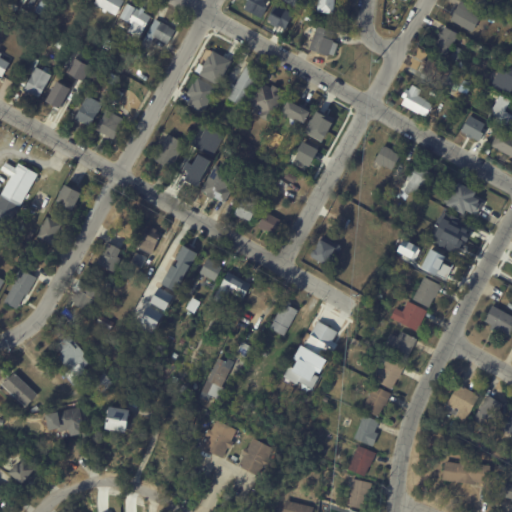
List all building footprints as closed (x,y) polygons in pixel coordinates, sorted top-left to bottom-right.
[(121,0),(125,2),(118,16),(96,4),(98,0),(121,0)] [(272,10),(267,19),(247,6),(250,0),(268,0),(266,5),(273,9),(272,10)] [(338,0),(337,13),(320,11),(321,5),(316,5),(316,0),(338,0)] [(449,20),(460,0),(474,8),(471,13),(479,18),(471,32),(449,20)] [(489,0),(485,8),(471,0),(489,0)] [(134,7),(140,10),(140,9),(144,11),(143,13),(152,18),(140,40),(127,33),(132,24),(122,18),(129,4),(134,7)] [(162,22),(163,22),(163,21),(171,26),(171,27),(177,30),(169,44),(157,37),(151,48),(143,43),(157,19),(162,22)] [(122,27),(119,33),(113,30),(116,24),(122,27)] [(310,49),(319,26),(336,32),(333,40),(335,41),(334,43),(340,44),(335,56),(330,54),(329,56),(310,49)] [(445,27),(458,33),(449,52),(458,56),(455,62),(431,50),(438,36),(436,35),(439,30),(441,31),(444,26),(445,27)] [(109,39),(117,44),(113,52),(104,47),(109,39)] [(58,40),(69,46),(65,52),(54,46),(58,40)] [(148,53),(143,61),(137,57),(141,50),(148,53)] [(229,59),(210,50),(199,75),(219,83),(229,59)] [(0,51),(4,54),(2,57),(12,63),(4,77),(0,74),(0,51)] [(33,71),(28,69),(35,57),(41,60),(34,72),(33,71)] [(66,72),(83,81),(90,65),(73,57),(66,72)] [(450,70),(446,77),(442,75),(438,82),(420,73),(423,66),(420,65),(422,60),(426,62),(427,59),(450,70)] [(254,67),(257,69),(255,72),(262,76),(244,106),(230,98),(234,91),(230,88),(233,83),(237,85),(250,64),(254,67)] [(45,70),(53,75),(41,97),(34,94),(34,95),(26,90),(38,67),(45,70)] [(501,70),(506,73),(501,80),(496,77),(501,70)] [(116,86),(107,81),(112,72),(121,77),(116,86)] [(187,93),(191,95),(187,103),(203,111),(215,87),(195,77),(187,93)] [(68,101),(67,104),(62,101),(58,108),(45,100),(57,80),(74,90),(68,101)] [(465,96),(456,91),(463,80),(471,85),(465,96)] [(263,83),(273,88),(275,85),(282,89),(282,90),(288,93),(272,122),(262,116),(264,112),(252,105),(263,83)] [(429,107),(424,117),(417,113),(417,114),(400,104),(403,98),(400,96),(404,89),(407,90),(410,85),(420,90),(417,96),(425,100),(424,100),(431,104),(429,107)] [(121,90),(126,93),(121,103),(114,100),(119,90),(121,90)] [(442,111),(435,107),(437,102),(431,99),(434,92),(448,99),(442,111)] [(83,122),(77,118),(90,95),(105,104),(93,126),(86,122),(85,123),(83,122)] [(304,108),(312,112),(306,123),(299,120),(298,123),(287,117),(289,114),(284,111),(290,100),(304,108)] [(339,115),(331,131),(329,131),(328,134),(318,130),(320,126),(316,124),(325,108),(339,115)] [(115,138),(98,129),(109,110),(127,120),(117,139),(115,138)] [(511,127),(502,122),(508,110),(511,112),(511,127)] [(469,139),(465,137),(466,135),(462,133),(465,126),(466,127),(469,121),(480,126),(474,139),(471,137),(470,139),(469,139)] [(499,130),(511,137),(511,156),(511,158),(489,146),(498,130),(499,130)] [(187,144),(175,166),(169,164),(168,167),(156,160),(169,135),(187,144)] [(195,154),(192,152),(194,149),(193,149),(194,146),(195,146),(197,141),(206,146),(202,154),(200,153),(199,156),(195,154)] [(392,148),(395,150),(394,151),(402,155),(394,169),(384,163),(383,166),(378,163),(379,162),(376,161),(385,146),(387,147),(387,146),(392,148)] [(40,174),(10,227),(0,221),(0,193),(2,195),(13,176),(3,170),(8,162),(17,168),(20,163),(40,174)] [(434,174),(421,196),(412,191),(410,194),(402,190),(416,164),(418,166),(419,165),(426,169),(426,170),(434,174)] [(195,167),(205,172),(195,191),(181,183),(191,165),(195,167)] [(227,200),(226,203),(215,197),(214,199),(207,196),(208,193),(203,190),(216,166),(234,175),(227,188),(232,191),(227,200)] [(275,171),(272,178),(267,176),(269,169),(275,171)] [(293,181),(287,177),(290,172),(300,177),(296,183),(293,181)] [(463,184),(480,194),(478,198),(484,202),(483,203),(485,205),(479,217),(473,214),(474,213),(470,211),(468,215),(444,202),(448,196),(454,199),(458,192),(452,189),(456,183),(462,186),(463,184)] [(79,190),(85,193),(76,210),(65,204),(68,199),(62,196),(68,184),(79,190)] [(237,214),(245,199),(248,200),(249,198),(252,200),(254,196),(263,201),(252,221),(245,217),(245,218),(237,214)] [(432,219),(426,216),(424,220),(416,216),(426,198),(440,206),(439,209),(442,211),(437,218),(434,217),(433,220),(432,219)] [(283,221),(276,234),(268,230),(268,231),(260,226),(268,211),(271,213),(283,220),(283,221)] [(458,253),(471,225),(441,212),(429,241),(458,253)] [(361,216),(368,220),(364,226),(357,222),(361,216)] [(56,246),(39,237),(50,217),(64,225),(59,234),(61,235),(56,246)] [(420,224),(427,228),(424,234),(410,226),(413,220),(420,224)] [(159,244),(154,255),(139,247),(148,228),(152,230),(153,227),(159,230),(158,233),(163,236),(159,244)] [(324,241),(333,245),(336,244),(340,246),(341,249),(339,252),(335,253),(328,266),(314,258),(313,255),(315,251),(317,250),(319,247),(318,246),(322,240),(324,241)] [(111,244),(121,249),(118,256),(123,259),(115,272),(104,266),(105,264),(100,261),(110,243),(111,244)] [(190,247),(193,248),(192,249),(199,253),(192,267),(181,261),(180,263),(176,261),(185,244),(190,247)] [(403,256),(405,249),(413,252),(410,259),(403,256)] [(124,250),(129,253),(127,259),(121,256),(124,250)] [(141,254),(143,255),(143,254),(149,257),(144,268),(132,262),(137,252),(141,254)] [(450,262),(454,263),(446,278),(432,271),(431,274),(423,270),(426,263),(422,261),(426,254),(430,256),(432,252),(450,262)] [(177,261),(170,275),(163,272),(171,258),(177,261)] [(219,264),(224,267),(217,281),(202,273),(210,258),(218,262),(217,263),(219,264)] [(20,268),(35,276),(26,293),(24,292),(16,307),(3,300),(20,268)] [(240,272),(244,275),(243,278),(246,280),(244,285),(253,290),(247,301),(223,288),(232,272),(237,275),(239,272),(240,272)] [(162,273),(167,276),(164,281),(159,279),(162,273)] [(444,287),(438,298),(437,298),(431,308),(415,299),(427,277),(444,286),(444,287)] [(96,299),(90,311),(75,304),(76,302),(74,301),(79,291),(83,293),(87,284),(105,293),(101,302),(96,299)] [(381,288),(383,290),(377,302),(367,296),(374,285),(381,288)] [(172,293),(156,287),(150,303),(166,309),(172,293)] [(204,302),(198,314),(189,309),(195,297),(204,302)] [(210,310),(216,300),(221,303),(215,313),(210,310)] [(290,301),(293,303),(291,306),(299,310),(286,335),(272,328),(276,321),(275,320),(285,302),(287,303),(288,300),(290,301)] [(430,311),(422,326),(421,326),(419,331),(393,318),(398,308),(405,312),(410,301),(430,311)] [(154,329),(162,313),(147,305),(139,321),(154,329)] [(495,305),(511,314),(511,333),(511,335),(499,328),(497,331),(492,328),(494,325),(486,321),(495,305)] [(103,315),(116,323),(112,330),(98,322),(103,315)] [(212,320),(207,329),(203,326),(208,318),(212,320)] [(339,332),(340,333),(334,343),(337,345),(333,352),(330,350),(324,360),(313,353),(311,356),(303,351),(320,321),(339,332)] [(420,339),(409,360),(385,349),(392,334),(400,337),(403,332),(420,339)] [(88,372),(89,372),(85,376),(84,375),(78,380),(69,370),(70,369),(60,357),(64,353),(58,346),(70,335),(80,347),(80,346),(93,362),(85,368),(88,372)] [(246,343),(254,347),(249,357),(239,352),(244,342),(246,343)] [(327,359),(300,345),(293,358),(294,359),(285,375),(311,389),(319,375),(319,374),(327,359)] [(259,346),(266,352),(260,358),(254,353),(259,346)] [(346,351),(350,347),(354,350),(351,355),(346,351)] [(407,367),(395,390),(373,379),(380,365),(378,364),(383,355),(389,358),(390,357),(407,367)] [(233,364),(235,365),(225,387),(230,390),(225,401),(214,396),(213,399),(212,398),(209,404),(200,400),(221,358),(233,364)] [(19,376),(39,395),(28,407),(5,385),(10,379),(11,379),(16,373),(19,376)] [(115,385),(104,394),(95,382),(107,373),(115,385)] [(176,376),(182,379),(179,384),(173,382),(176,376)] [(393,394),(387,406),(386,406),(381,417),(364,409),(375,386),(393,394)] [(465,389),(466,387),(477,393),(477,394),(482,397),(468,422),(447,410),(461,386),(465,389)] [(492,396),(506,405),(504,408),(509,411),(500,427),(491,421),(487,427),(476,421),(491,395),(492,396)] [(85,423),(87,428),(63,433),(58,413),(82,407),(85,423)] [(122,409),(133,411),(129,433),(109,430),(112,408),(122,409)] [(502,428),(511,433),(511,412),(502,428)] [(380,423),(376,432),(380,434),(375,447),(356,439),(366,415),(381,421),(380,423)] [(236,437),(233,441),(236,443),(233,450),(230,448),(225,459),(204,449),(209,438),(207,436),(211,429),(214,430),(218,420),(239,430),(236,437)] [(203,430),(204,431),(201,436),(196,434),(198,428),(203,430)] [(263,477),(241,467),(247,456),(245,455),(248,448),(251,449),(256,438),(276,448),(271,460),(274,461),(270,468),(268,467),(263,477)] [(458,439),(465,441),(464,447),(456,444),(458,439)] [(488,451),(482,447),(486,441),(492,444),(488,451)] [(378,454),(369,477),(351,470),(361,446),(378,453),(378,454)] [(494,466),(491,485),(476,482),(476,486),(444,481),(447,462),(461,464),(464,448),(475,450),(473,463),(494,466)] [(29,481),(27,482),(25,484),(10,473),(18,463),(21,465),(24,461),(35,470),(31,476),(32,477),(29,481)] [(376,485),(374,494),(372,494),(368,510),(351,507),(354,490),(353,490),(355,479),(376,484),(376,485)] [(499,496),(511,499),(511,484),(503,482),(499,496)] [(284,511),(287,500),(316,508),(314,511),(284,511)]
